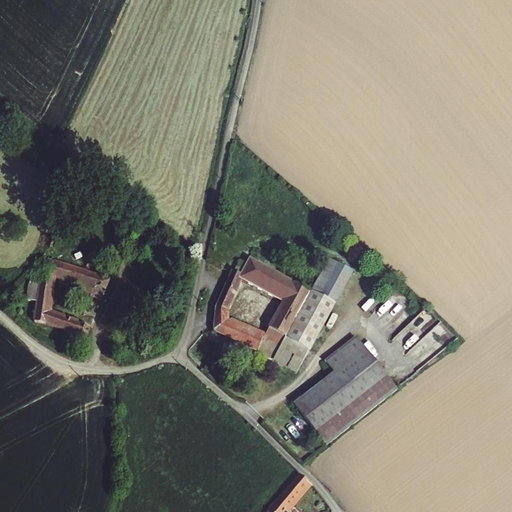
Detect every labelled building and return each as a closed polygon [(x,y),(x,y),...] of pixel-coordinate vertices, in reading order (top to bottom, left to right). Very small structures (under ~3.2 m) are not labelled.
[(112,271),(100,267),(87,264),(85,272),(55,261),(43,260),(39,285),(29,284),(26,301),(36,303),(33,321),(46,325),(86,339),(90,328),(48,313),(54,279),(60,280),(59,284),(69,288),(71,283),(78,285),(77,290),(91,296),(83,315),(93,319),(110,279),(109,279),(112,271)] [(240,262),(235,273),(232,272),(215,313),(213,330),(215,334),(258,353),(297,374),(334,306),(311,293),(292,282),(250,260),(247,265),(240,262)] [(311,293),(334,306),(352,273),(329,260),(311,293)] [(325,363),(333,374),(364,349),(357,339),(325,363)] [(364,349),(333,374),(292,406),(325,449),(397,393),(364,349)] [(285,511),(309,484),(301,476),(273,507),(268,511),(285,511)]
